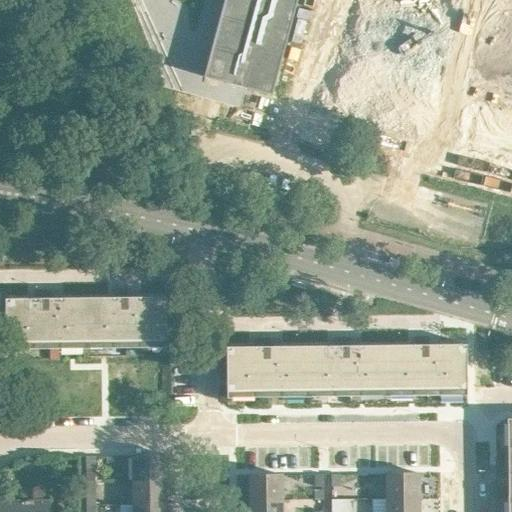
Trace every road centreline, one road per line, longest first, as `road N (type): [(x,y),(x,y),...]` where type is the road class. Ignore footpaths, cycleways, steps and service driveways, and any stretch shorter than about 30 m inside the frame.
road 1 (unclassified): [(511,318),(177,227),(0,191)]
road 2 (unclassified): [(458,443),(441,431),(203,435)]
road 3 (unclassified): [(0,277),(197,277),(208,292),(210,323)]
road 4 (unclassified): [(210,323),(431,322)]
road 5 (unclassified): [(0,437),(203,435)]
